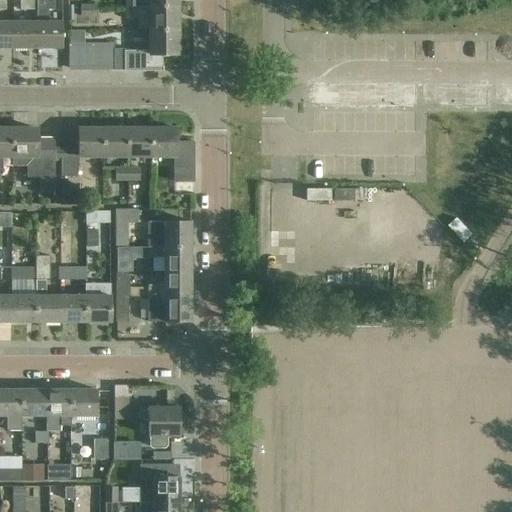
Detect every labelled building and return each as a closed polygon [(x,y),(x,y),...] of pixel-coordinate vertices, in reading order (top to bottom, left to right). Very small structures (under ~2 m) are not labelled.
[(0,0),(0,48),(13,48),(13,22),(1,22),(1,10),(6,10),(6,0),(0,0)] [(38,10),(38,0),(20,0),(21,10),(38,10)] [(38,0),(38,10),(38,22),(38,48),(62,48),(62,22),(48,22),(48,10),(54,10),(54,0),(38,0)] [(97,5),(81,5),(81,18),(98,17),(97,5)] [(137,19),(138,30),(177,30),(177,6),(149,6),(139,6),(125,7),(125,19),(137,19)] [(13,22),(13,48),(38,48),(38,22),(13,22)] [(124,71),(158,71),(158,55),(177,55),(177,30),(138,30),(138,32),(149,32),(150,51),(124,51),(124,71)] [(71,44),(81,44),(81,31),(71,31),(71,44)] [(81,69),(81,45),(81,44),(71,44),(71,69),(81,69)] [(91,69),(92,45),(81,45),(81,69),(91,69)] [(102,69),(102,45),(92,45),(91,69),(102,69)] [(112,69),(112,49),(112,46),(102,45),(102,69),(112,69)] [(0,128),(0,169),(1,169),(2,169),(2,157),(11,157),(11,128),(0,128)] [(26,177),(40,177),(40,191),(53,191),(54,138),(36,138),(37,128),(11,128),(11,157),(12,157),(13,166),(26,166),(26,177)] [(78,161),(78,157),(104,157),(103,129),(78,129),(78,149),(61,148),(61,177),(77,177),(77,161),(78,161)] [(104,157),(128,157),(127,129),(103,129),(104,157)] [(128,157),(152,157),(152,129),(127,129),(128,157)] [(173,181),(193,181),(193,141),(175,141),(175,129),(152,129),(152,157),(173,157),(173,181)] [(128,181),(128,168),(115,168),(115,181),(128,181)] [(128,168),(128,181),(138,181),(140,181),(140,168),(128,168)] [(331,189),(306,189),(306,201),(331,201),(331,189)] [(354,189),(334,189),(334,201),(354,201),(354,189)] [(79,192),(62,191),(62,204),(79,204),(79,192)] [(117,210),(117,248),(128,248),(128,224),(138,223),(138,210),(117,210)] [(86,212),(86,224),(110,223),(110,212),(86,212)] [(458,218),(450,225),(465,242),(473,235),(458,218)] [(164,248),(189,248),(189,221),(164,221),(164,248)] [(59,225),(60,238),(80,238),(79,224),(59,225)] [(85,235),(108,235),(107,224),(85,224),(85,235)] [(105,236),(91,236),(92,262),(106,262),(105,236)] [(117,248),(117,272),(128,272),(128,248),(117,248)] [(164,272),(189,272),(189,248),(164,248),(150,248),(150,258),(164,258),(164,272)] [(36,267),(36,322),(60,322),(60,296),(46,296),(46,280),(50,280),(50,256),(36,256),(36,267)] [(0,322),(11,322),(11,296),(0,296),(0,277),(0,267),(0,322)] [(11,296),(11,322),(36,322),(36,267),(11,268),(11,296)] [(86,268),(58,268),(59,281),(86,280),(86,268)] [(128,297),(164,297),(189,297),(189,272),(164,272),(164,286),(148,286),(148,288),(128,288),(128,272),(117,272),(117,297),(128,297)] [(110,322),(110,302),(110,283),(85,283),(85,296),(86,322),(110,322)] [(60,296),(60,322),(86,322),(85,296),(60,296)] [(117,297),(117,322),(129,322),(128,297),(117,297)] [(164,297),(164,322),(189,322),(189,297),(164,297)] [(0,415),(7,416),(7,431),(22,431),(22,416),(22,389),(0,389),(0,415)] [(22,416),(46,416),(46,389),(22,389),(22,416)] [(71,389),(46,389),(46,416),(59,416),(59,426),(71,426),(71,416),(71,389)] [(96,390),(71,389),(71,416),(96,416),(96,390)] [(128,395),(114,395),(114,420),(128,420),(128,395)] [(138,406),(138,418),(148,418),(148,434),(150,434),(150,444),(152,446),(164,446),(166,444),(166,434),(178,434),(178,406),(138,406)] [(127,448),(145,448),(145,421),(127,421),(127,448)] [(46,431),(35,431),(35,443),(46,443),(46,431)] [(71,432),(71,444),(96,444),(96,432),(71,432)] [(139,502),(178,502),(178,476),(174,476),(174,464),(139,464),(139,502)] [(48,465),(48,481),(71,481),(71,465),(48,465)] [(44,466),(22,466),(22,469),(23,481),(44,481),(44,466)] [(22,469),(0,469),(0,481),(23,481),(22,469)] [(91,470),(81,470),(81,480),(91,480),(91,470)] [(25,511),(25,487),(13,487),(13,511),(25,511)] [(73,487),(65,487),(65,499),(73,499),(73,487)] [(106,502),(118,502),(118,487),(106,487),(106,502)] [(47,511),(69,511),(70,500),(48,499),(47,511)] [(137,511),(137,501),(120,501),(119,511),(137,511)] [(105,511),(118,511),(118,502),(106,502),(105,511)] [(178,505),(178,502),(139,502),(139,511),(181,511),(182,505),(178,505)]
